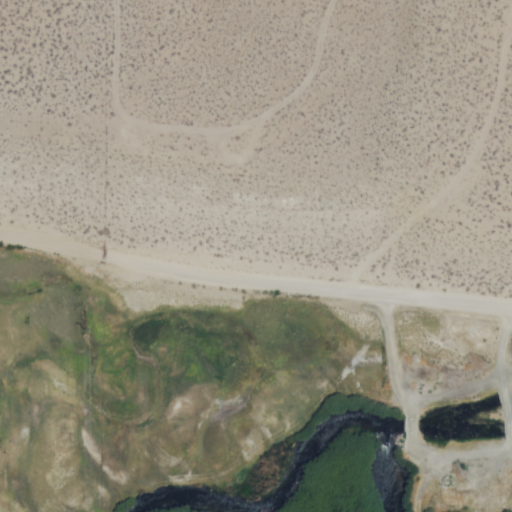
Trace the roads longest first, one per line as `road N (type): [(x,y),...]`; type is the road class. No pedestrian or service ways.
road 1 (track): [(0,227),(140,262),(511,305)]
road 2 (track): [(327,0),(310,69),(240,125),(196,131),(145,128),(117,114),(113,0)]
road 3 (track): [(351,285),(446,197),(484,147),(504,103),(511,57)]
road 4 (track): [(406,416),(387,367),(390,289)]
